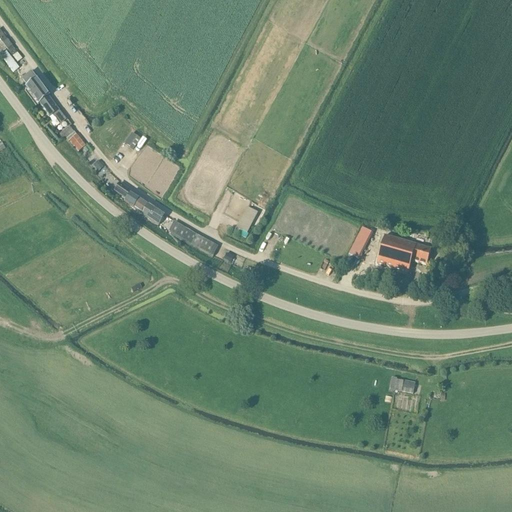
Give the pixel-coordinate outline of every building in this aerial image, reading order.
[(22,59),(0,31),(0,40),(16,63),(22,59)] [(0,54),(5,61),(9,58),(0,46),(0,54)] [(31,73),(23,79),(27,86),(25,87),(38,104),(39,105),(40,105),(50,98),(31,73)] [(50,98),(40,105),(50,118),(54,115),(61,125),(66,121),(59,111),(60,111),(50,98)] [(74,133),(73,133),(69,127),(59,135),(63,140),(66,138),(74,133)] [(74,133),(66,138),(68,142),(70,140),(79,152),(85,147),(74,132),(73,133),(74,133)] [(125,144),(132,150),(140,140),(132,134),(125,144)] [(141,214),(147,205),(139,199),(138,199),(130,194),(132,192),(119,184),(114,191),(130,202),(128,205),(133,208),(132,208),(141,214)] [(147,205),(141,214),(159,225),(165,217),(148,206),(147,205)] [(243,227),(247,229),(256,214),(252,211),(243,227)] [(196,248),(212,256),(216,246),(192,233),(174,222),(169,232),(196,248)] [(362,229),(357,239),(367,244),(373,234),(362,229)] [(407,273),(407,274),(408,274),(411,262),(426,267),(431,250),(384,237),(376,264),(407,273)] [(223,260),(230,263),(233,258),(226,254),(223,260)] [(140,285),(131,289),(133,293),(142,288),(140,285)] [(392,378),(390,391),(394,392),(394,391),(395,391),(401,392),(413,395),(415,384),(403,382),(396,381),(397,379),(392,378)]
